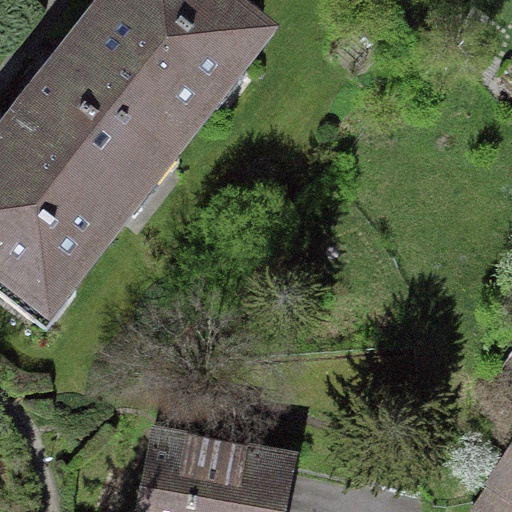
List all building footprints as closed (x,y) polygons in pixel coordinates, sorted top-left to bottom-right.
[(105,0),(103,3),(109,8),(78,48),(181,129),(259,30),(221,0),(105,0)] [(0,147),(0,148),(103,229),(181,129),(78,48),(45,90),(0,147)] [(0,272),(43,306),(103,229),(0,148),(0,272)] [(270,267),(235,291),(247,308),(281,283),(270,267)] [(283,511),(291,468),(260,462),(261,455),(187,441),(186,448),(153,442),(140,511),(283,511)] [(511,459),(497,483),(511,493),(511,459)] [(485,511),(511,511),(511,493),(497,483),(480,508),(485,511)]
